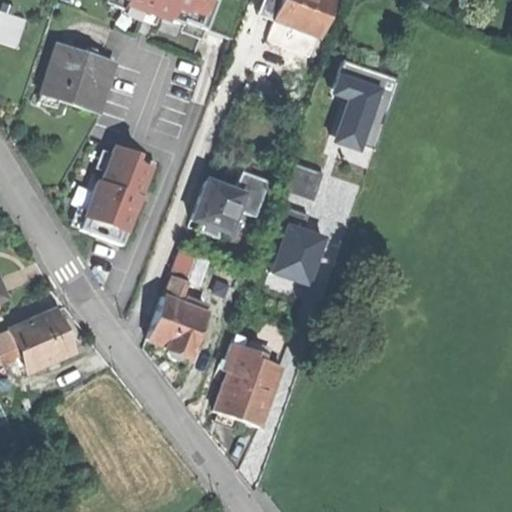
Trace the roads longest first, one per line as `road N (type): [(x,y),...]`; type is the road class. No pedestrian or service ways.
road 1 (residential): [(0,167),(67,274),(250,511)]
road 2 (unknown): [(261,511),(342,307)]
